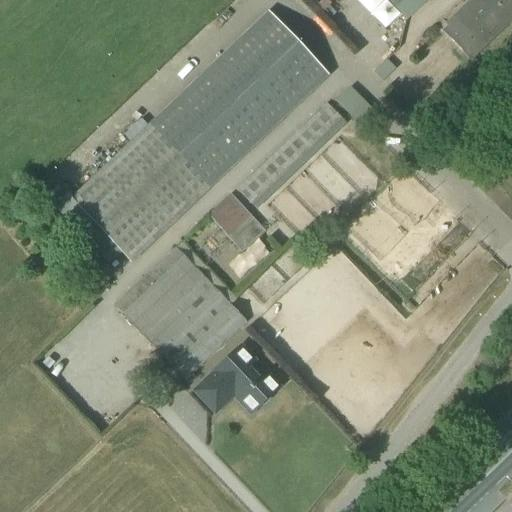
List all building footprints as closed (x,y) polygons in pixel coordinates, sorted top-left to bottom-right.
[(361,0),(336,0),(377,51),(392,39),(361,0)] [(384,0),(394,10),(404,0),(384,0)] [(511,0),(479,0),(443,34),(469,61),(511,20),(511,0)] [(147,123),(66,200),(126,263),(329,72),(268,10),(147,123)] [(397,44),(385,54),(394,65),(406,56),(397,44)] [(394,63),(384,74),(394,83),(404,72),(394,63)] [(349,87),(335,102),(355,122),(352,126),(360,134),(365,130),(368,133),(385,116),(378,109),(374,113),(349,87)] [(323,105),(235,190),(253,209),(341,124),(323,105)] [(229,198),(207,217),(231,244),(253,224),(229,198)] [(174,251),(114,310),(185,383),(246,325),(174,251)] [(216,372),(197,390),(217,411),(231,398),(228,395),(230,393),(250,414),(257,408),(261,407),(265,405),(267,403),(269,399),(270,395),(277,388),(266,376),(259,383),(246,370),(254,363),(242,351),(218,374),(216,372)] [(59,364),(71,378),(83,367),(72,353),(59,364)] [(148,358),(135,370),(145,379),(157,367),(148,358)] [(121,386),(100,403),(107,412),(128,395),(121,386)]
